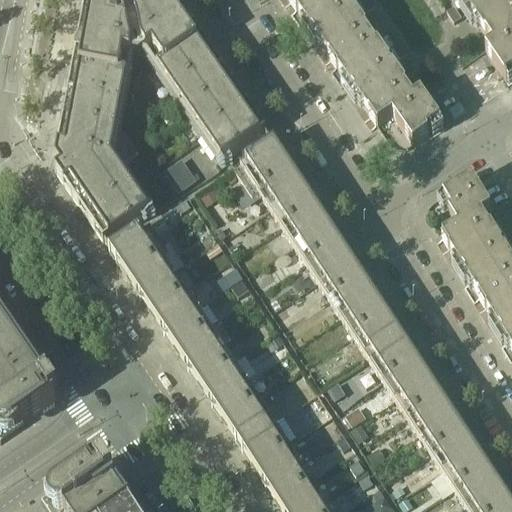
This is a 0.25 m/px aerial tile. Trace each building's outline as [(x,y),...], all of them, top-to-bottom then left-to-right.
[(60,173),(55,177),(103,248),(104,247),(140,222),(147,217),(116,171),(120,168),(137,157),(125,136),(121,136),(116,135),(126,83),(126,82),(131,53),(125,25),(124,20),(135,17),(136,23),(142,51),(158,76),(173,96),(188,118),(203,141),(221,167),(228,162),(264,137),(265,136),(248,111),(233,88),(217,66),(203,45),(171,0),(168,0),(165,2),(163,0),(93,0),(90,18),(83,17),(73,73),(55,166),(60,173)] [(349,12),(340,0),(286,0),(313,38),(349,12)] [(493,0),(459,0),(470,16),(493,0)] [(511,0),(493,0),(470,16),(492,49),(485,54),(506,85),(511,80),(511,0)] [(366,1),(359,6),(366,16),(373,11),(366,1)] [(453,27),(460,22),(453,11),(446,16),(453,27)] [(349,12),(313,38),(354,97),(390,71),(349,12)] [(392,53),(399,64),(406,59),(399,48),(392,53)] [(390,71),(354,97),(377,130),(392,120),(412,149),(441,129),(420,98),(412,103),(390,71)] [(454,121),(463,115),(458,107),(449,114),(454,121)] [(426,384),(404,349),(405,349),(404,347),(403,348),(397,340),(399,339),(398,338),(397,338),(374,304),(375,303),(374,302),(373,302),(350,268),(351,267),(350,265),(349,266),(326,232),(328,231),(327,230),(327,229),(325,230),(303,196),(304,195),(303,193),(302,194),(289,176),(291,175),(284,164),(282,164),(279,160),(280,159),(279,157),(278,158),(273,150),(274,149),(273,148),(232,174),(251,204),(258,199),(463,511),(511,511),(510,511),(498,494),(499,493),(498,491),(497,492),(475,457),(476,457),(475,455),(474,456),(451,421),(452,421),(451,419),(450,420),(427,385),(428,385),(428,384),(428,383),(426,384)] [(179,164),(161,176),(176,198),(194,185),(179,164)] [(442,242),(465,280),(503,256),(481,220),(490,215),(471,184),(439,204),(440,205),(443,203),(452,217),(448,219),(457,232),(442,242)] [(185,205),(175,212),(179,219),(190,212),(185,205)] [(161,222),(151,229),(158,240),(169,233),(161,222)] [(109,255),(108,255),(109,257),(111,256),(116,264),(115,265),(116,266),(117,266),(120,270),(119,271),(126,282),(127,282),(135,293),(140,300),(139,301),(139,302),(140,302),(141,302),(164,336),(163,337),(164,338),(165,337),(188,372),(187,372),(187,373),(188,374),(189,373),(212,408),(211,408),(211,409),(212,410),(213,409),(236,443),(235,444),(236,446),(237,445),(242,453),(241,454),(242,455),(243,455),(265,489),(264,490),(265,491),(265,492),(266,491),(279,511),(326,511),(322,505),(299,469),(278,436),(276,433),(268,422),(267,419),(245,386),(221,351),(197,315),(183,294),(193,288),(183,272),(184,271),(168,247),(164,250),(156,239),(149,228),(109,255)] [(511,270),(503,256),(465,280),(502,339),(511,332),(511,270)] [(0,314),(0,447),(25,431),(21,426),(32,420),(33,422),(54,409),(52,406),(58,402),(50,391),(50,392),(47,388),(50,387),(0,314)] [(511,332),(502,339),(511,355),(511,332)] [(271,357),(280,351),(275,341),(265,348),(271,357)] [(345,422),(352,432),(366,424),(358,413),(345,422)] [(361,429),(349,437),(357,450),(369,442),(361,429)] [(351,452),(344,441),(336,445),(344,457),(351,452)] [(378,452),(366,460),(373,470),(385,462),(378,452)] [(364,478),(357,466),(350,471),(357,482),(364,478)] [(74,483),(76,485),(67,492),(64,488),(39,505),(43,511),(120,511),(129,506),(130,504),(114,481),(111,482),(109,479),(110,478),(103,468),(97,472),(95,469),(74,483)] [(384,471),(376,476),(380,483),(389,478),(384,471)] [(373,489),(367,480),(359,485),(365,494),(373,489)] [(388,511),(389,511),(383,502),(376,507),(379,511),(388,511)] [(407,503),(397,509),(398,511),(410,511),(412,511),(407,503)]
